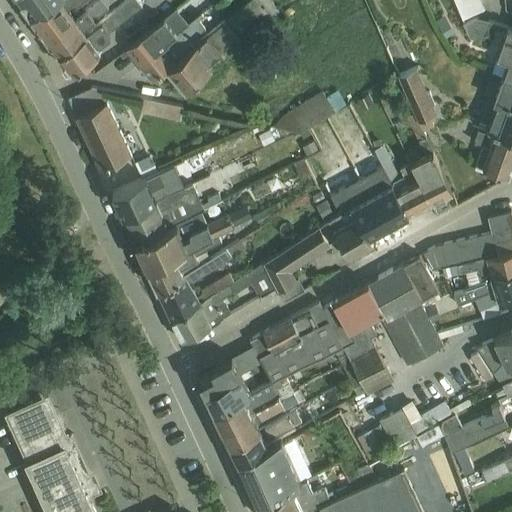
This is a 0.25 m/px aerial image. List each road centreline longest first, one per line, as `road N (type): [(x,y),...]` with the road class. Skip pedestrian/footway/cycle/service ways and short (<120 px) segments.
road 1 (residential): [(173,367),(0,19)]
road 2 (residential): [(173,367),(511,188)]
road 3 (residential): [(239,511),(173,367)]
